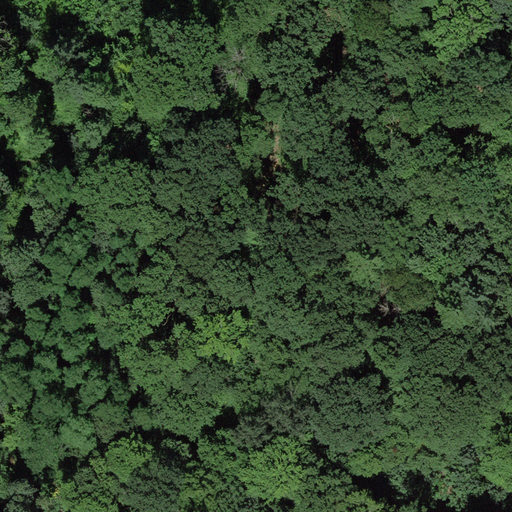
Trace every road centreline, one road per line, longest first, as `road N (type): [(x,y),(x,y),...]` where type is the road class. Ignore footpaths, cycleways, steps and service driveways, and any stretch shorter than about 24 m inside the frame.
road 1 (track): [(335,511),(306,327),(311,258),(356,110),(428,0)]
road 2 (track): [(52,0),(33,36),(0,197)]
